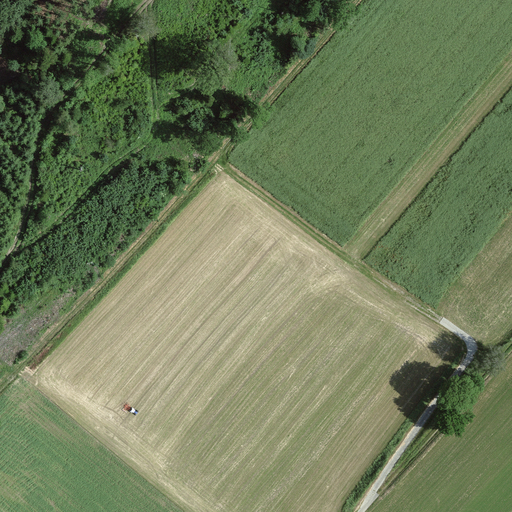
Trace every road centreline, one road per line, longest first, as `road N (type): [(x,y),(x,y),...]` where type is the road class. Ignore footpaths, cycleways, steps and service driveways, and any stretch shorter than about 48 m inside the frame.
road 1 (track): [(359,0),(215,162),(469,341),(470,356),(362,511)]
road 2 (track): [(511,345),(367,502)]
